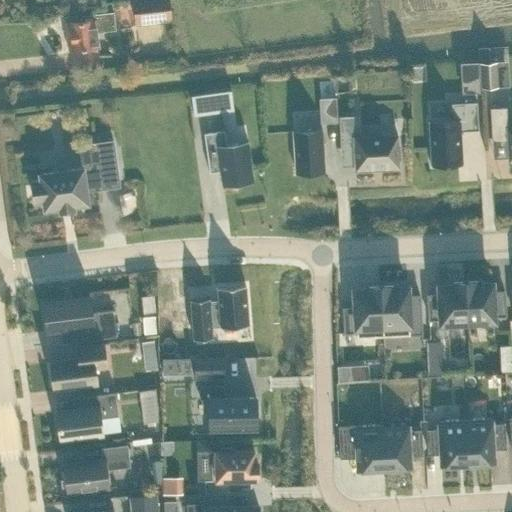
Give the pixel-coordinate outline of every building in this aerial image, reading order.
[(131,0),(135,25),(170,20),(168,0),(131,0)] [(51,6),(48,2),(42,1),(37,4),(36,10),(40,14),(46,15),(50,12),(51,6)] [(112,12),(92,14),(81,15),(81,20),(65,22),(68,50),(97,47),(96,31),(114,29),(112,12)] [(477,59),(489,59),(488,46),(476,46),(477,59)] [(497,87),(496,61),(479,62),(480,88),(497,87)] [(462,93),(479,92),(477,62),(460,63),(462,93)] [(218,91),(190,95),(193,115),(221,111),(218,91)] [(334,99),(319,99),(321,122),(336,122),(334,99)] [(451,119),(428,120),(430,166),(461,164),(459,131),(477,129),(476,102),(451,103),(451,119)] [(506,107),(489,108),(491,140),(507,139),(508,157),(508,161),(511,160),(511,128),(507,129),(506,107)] [(399,167),(397,135),(357,137),(354,138),(352,116),(341,116),(338,116),(340,148),(354,148),(355,166),(355,169),(359,169),(399,167)] [(222,184),(252,180),(247,141),(225,144),(223,130),(203,132),(208,172),(220,170),(222,184)] [(295,173),(323,171),(321,130),(292,132),(295,173)] [(85,191),(111,187),(119,186),(113,141),(92,144),(94,161),(81,163),(82,168),(39,174),(40,179),(31,180),(31,185),(33,199),(34,204),(43,203),(44,208),(58,207),(59,211),(73,209),(72,205),(87,203),(85,191)] [(464,279),(464,281),(467,326),(493,325),(492,316),(505,316),(503,291),(495,292),(494,279),(480,280),(480,278),(464,279)] [(440,328),(467,326),(464,281),(464,279),(447,280),(447,281),(434,282),(435,295),(426,295),(428,320),(440,319),(440,328)] [(356,337),(382,336),(380,286),(379,283),(363,284),(363,286),(349,287),(351,308),(342,308),(343,333),(356,332),(356,337)] [(382,336),(421,334),(419,296),(410,296),(409,284),(396,285),(396,283),(379,283),(380,286),(382,336)] [(210,297),(190,298),(193,337),(211,336),(210,327),(247,325),(244,285),(216,287),(217,298),(210,298),(210,297)] [(61,343),(115,336),(112,310),(91,312),(89,298),(42,303),(45,331),(59,329),(61,343)] [(170,300),(159,301),(161,338),(173,337),(172,322),(180,321),(179,302),(171,302),(170,300)] [(155,332),(154,316),(143,316),(144,333),(155,332)] [(153,341),(140,342),(142,353),(155,351),(153,341)] [(106,367),(103,343),(76,347),(78,359),(49,362),(52,390),(96,385),(94,368),(106,367)] [(222,378),(222,357),(193,357),(193,374),(193,379),(222,378)] [(441,359),(427,359),(427,376),(442,376),(441,359)] [(499,362),(499,372),(511,372),(511,361),(499,362)] [(347,365),(337,366),(337,381),(348,380),(347,365)] [(460,376),(450,376),(450,385),(460,385),(460,376)] [(256,427),(255,397),(222,397),(222,385),(198,386),(198,398),(208,398),(209,428),(256,427)] [(155,388),(139,390),(140,400),(156,398),(155,388)] [(117,416),(114,392),(77,397),(78,398),(80,409),(55,412),(59,440),(102,434),(100,418),(117,416)] [(490,418),(464,419),(466,463),(493,461),(492,448),(504,447),(503,424),(490,424),(490,418)] [(436,429),(426,430),(427,454),(437,453),(439,453),(440,464),(466,463),(464,419),(438,420),(438,423),(438,429),(436,429)] [(380,424),(337,426),(339,458),(354,457),(356,457),(356,469),(383,467),(380,424)] [(382,424),(380,424),(383,467),(409,466),(409,455),(411,455),(421,454),(419,430),(407,431),(407,427),(382,428),(382,426),(382,424)] [(129,466),(126,445),(100,448),(101,460),(62,465),(64,480),(61,480),(63,492),(65,492),(66,493),(109,488),(107,469),(129,466)] [(204,479),(204,492),(228,491),(227,479),(257,478),(256,462),(253,462),(253,451),(233,451),(233,448),(220,448),(220,451),(210,452),(211,479),(204,479)] [(182,493),(182,477),(162,477),(162,494),(182,493)] [(131,497),(133,511),(157,511),(155,494),(131,497)] [(257,511),(257,506),(202,507),(201,503),(185,503),(185,511),(257,511)]
